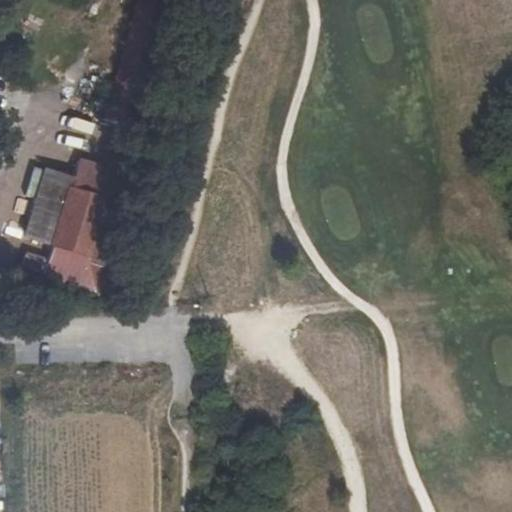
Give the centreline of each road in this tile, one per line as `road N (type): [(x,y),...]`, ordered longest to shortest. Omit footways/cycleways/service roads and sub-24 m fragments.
road 1 (track): [(251,316),(339,433),(356,480),(356,511)]
road 2 (track): [(188,511),(189,420),(175,324)]
road 3 (track): [(175,324),(356,302)]
road 4 (residential): [(175,324),(0,336)]
